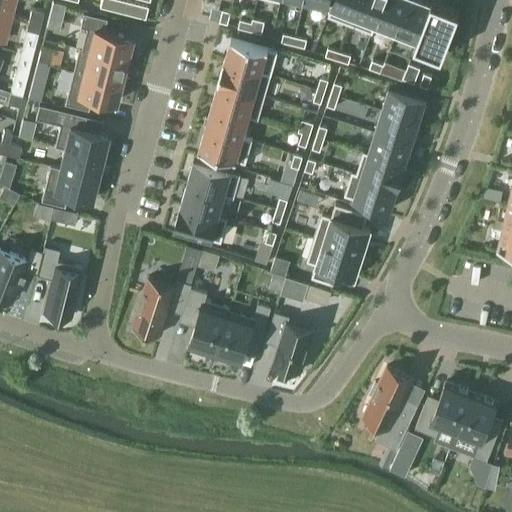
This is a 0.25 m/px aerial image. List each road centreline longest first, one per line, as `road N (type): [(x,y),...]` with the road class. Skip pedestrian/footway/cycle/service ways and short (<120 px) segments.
road 1 (residential): [(183,0),(114,234),(90,352)]
road 2 (residential): [(90,352),(304,404),(320,397),(394,311)]
road 3 (residential): [(495,0),(489,52),(453,166),(399,282),(394,311)]
road 4 (residential): [(511,349),(420,329),(394,311)]
